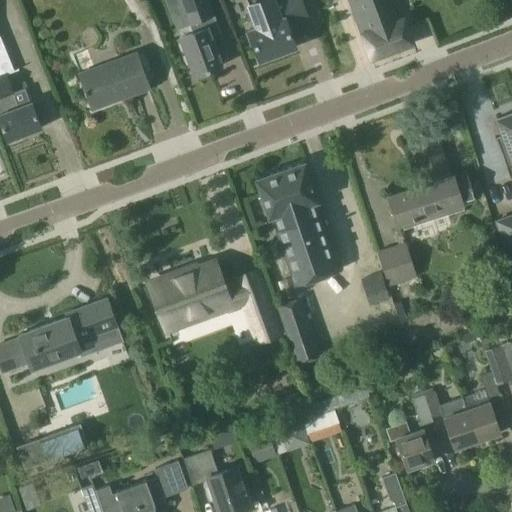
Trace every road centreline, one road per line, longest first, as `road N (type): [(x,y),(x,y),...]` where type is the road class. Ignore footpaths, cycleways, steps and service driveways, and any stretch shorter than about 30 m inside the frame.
road 1 (tertiary): [(0,230),(511,40)]
road 2 (track): [(195,158),(129,0)]
